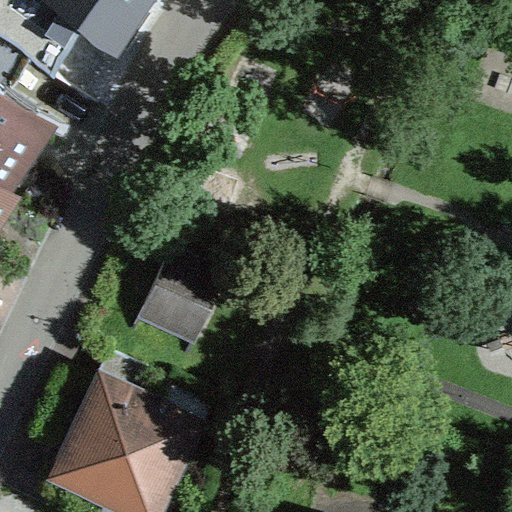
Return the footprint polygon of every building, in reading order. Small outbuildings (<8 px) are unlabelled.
[(50,0),(117,44),(145,0),(50,0)] [(31,54),(0,31),(0,79),(4,83),(3,85),(7,88),(31,54)] [(0,177),(5,181),(44,123),(0,93),(0,89),(3,85),(4,83),(0,79),(0,177)] [(0,177),(0,211),(16,188),(5,181),(0,177)] [(229,268),(169,240),(135,311),(195,339),(229,268)] [(109,344),(96,372),(105,376),(157,401),(171,373),(109,344)] [(157,401),(105,376),(64,460),(67,462),(62,472),(93,487),(98,478),(150,504),(175,452),(184,456),(199,425),(189,420),(190,417),(157,401)]
